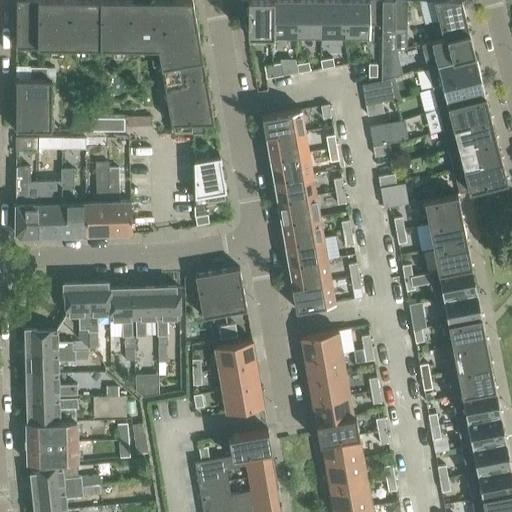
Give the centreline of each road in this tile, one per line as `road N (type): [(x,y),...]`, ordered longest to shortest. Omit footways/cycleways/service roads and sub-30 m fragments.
road 1 (residential): [(0,260),(256,243)]
road 2 (residential): [(256,243),(216,0)]
road 3 (residential): [(288,425),(256,243)]
